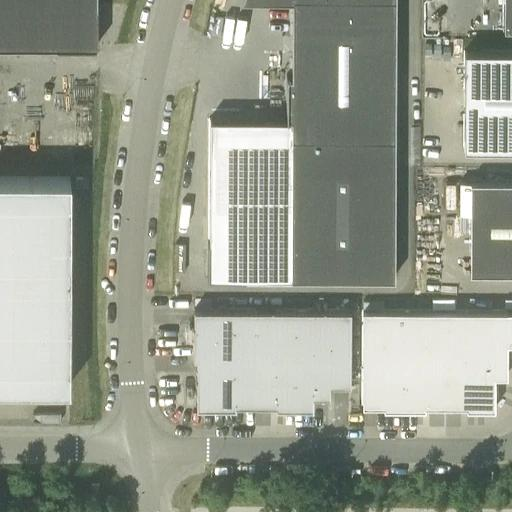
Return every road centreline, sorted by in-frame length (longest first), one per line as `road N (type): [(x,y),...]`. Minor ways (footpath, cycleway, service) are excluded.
road 1 (residential): [(137,447),(134,200),(171,0)]
road 2 (residential): [(137,447),(486,453),(511,445)]
road 3 (residential): [(137,447),(0,449)]
